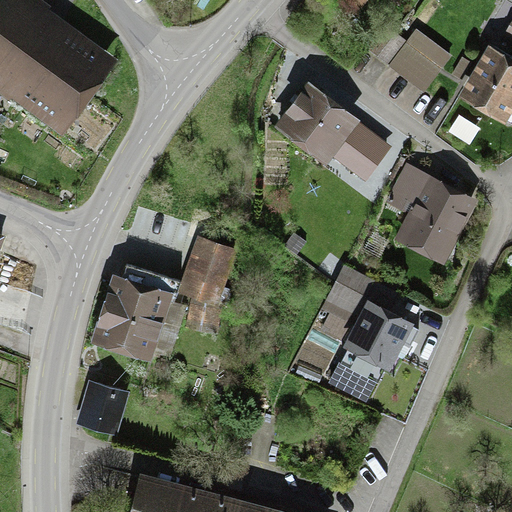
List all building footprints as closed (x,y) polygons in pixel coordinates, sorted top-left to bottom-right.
[(115,61),(33,0),(0,0),(0,92),(59,137),(115,61)] [(362,0),(338,0),(354,11),(362,0)] [(511,20),(498,44),(511,51),(511,20)] [(376,56),(390,38),(380,30),(365,47),(376,56)] [(448,57),(412,33),(387,71),(423,95),(448,57)] [(399,45),(390,38),(376,56),(384,63),(399,45)] [(511,107),(511,62),(483,47),(455,100),(503,125),(511,107)] [(354,121),(305,85),(272,130),(322,166),(354,121)] [(353,132),(380,147),(388,135),(361,119),(353,132)] [(472,203),(428,182),(398,244),(443,265),(472,203)] [(242,254),(211,244),(191,301),(186,333),(215,339),(221,309),(242,254)] [(393,302),(399,290),(345,264),(329,296),(357,310),(367,290),(393,302)] [(117,279),(107,276),(86,347),(154,366),(178,284),(121,267),(117,279)] [(410,325),(374,306),(351,349),(387,368),(410,325)] [(124,395),(85,384),(73,428),(112,438),(124,395)] [(294,511),(134,472),(123,511),(294,511)]
